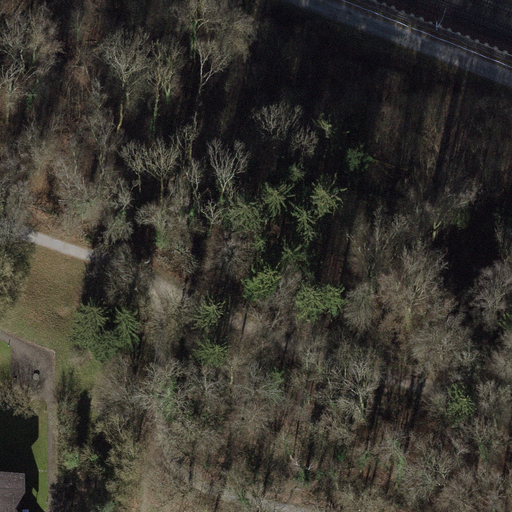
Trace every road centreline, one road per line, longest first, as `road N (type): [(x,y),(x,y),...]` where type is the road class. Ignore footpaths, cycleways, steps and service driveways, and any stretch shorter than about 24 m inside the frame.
road 1 (track): [(161,292),(190,312),(320,365),(511,420)]
road 2 (track): [(161,292),(169,343),(164,449),(193,486),(284,511)]
road 3 (track): [(299,0),(511,78)]
road 4 (track): [(0,226),(131,271),(161,292)]
